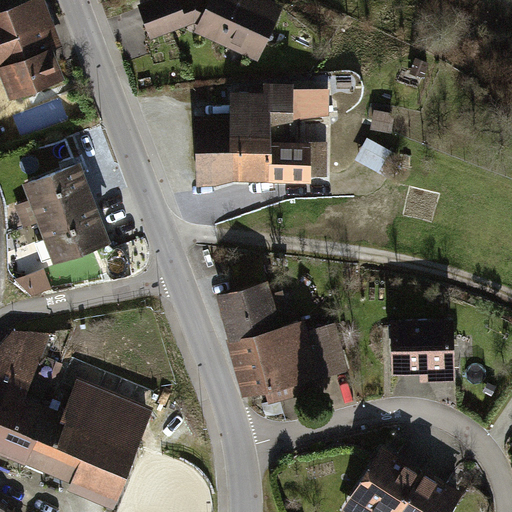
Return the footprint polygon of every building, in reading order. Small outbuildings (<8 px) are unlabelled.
[(49,0),(44,0),(0,15),(0,77),(4,76),(14,106),(68,88),(55,52),(66,48),(49,0)] [(199,0),(167,0),(146,6),(156,47),(199,35),(204,17),(199,0)] [(290,10),(267,0),(214,0),(199,35),(265,64),(290,10)] [(233,114),(199,115),(201,187),(316,184),(315,140),(273,141),(273,121),(299,121),(298,91),(277,92),(277,82),(233,84),(233,114)] [(385,169),(397,148),(372,134),(360,155),(385,169)] [(84,157),(22,179),(51,259),(112,237),(84,157)] [(21,275),(27,296),(55,288),(49,267),(21,275)] [(275,279),(218,293),(244,395),(348,369),(336,319),(288,331),(275,279)] [(465,318),(396,318),(396,377),(465,377),(465,318)] [(0,353),(0,466),(5,455),(116,507),(154,418),(60,375),(49,401),(33,395),(59,333),(22,331),(0,353)] [(456,511),(466,495),(381,444),(341,510),(345,511),(456,511)] [(29,511),(0,500),(0,511),(29,511)]
